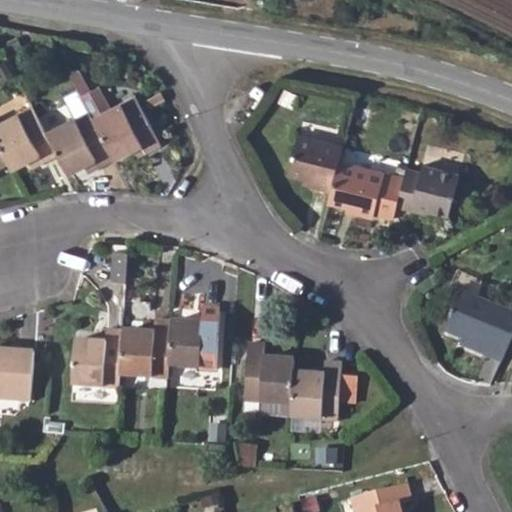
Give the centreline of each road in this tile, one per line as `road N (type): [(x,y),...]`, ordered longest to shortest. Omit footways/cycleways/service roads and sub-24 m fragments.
road 1 (residential): [(197,28),(405,66),(511,102)]
road 2 (residential): [(444,423),(346,290),(248,219)]
road 3 (residential): [(248,219),(88,218),(42,231),(0,263)]
road 4 (residential): [(248,219),(206,115),(197,28)]
road 5 (residential): [(12,0),(197,28)]
